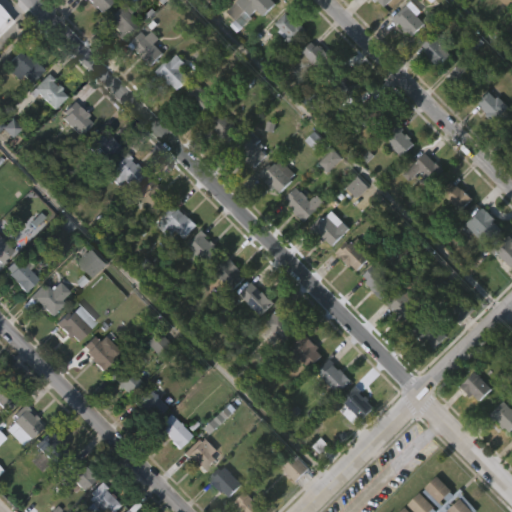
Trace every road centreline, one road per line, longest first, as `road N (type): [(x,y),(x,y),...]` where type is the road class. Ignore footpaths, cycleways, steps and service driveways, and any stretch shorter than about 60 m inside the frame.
road 1 (residential): [(32,0),(511,488)]
road 2 (residential): [(303,511),(511,301)]
road 3 (residential): [(0,322),(186,511)]
road 4 (residential): [(331,0),(511,185)]
